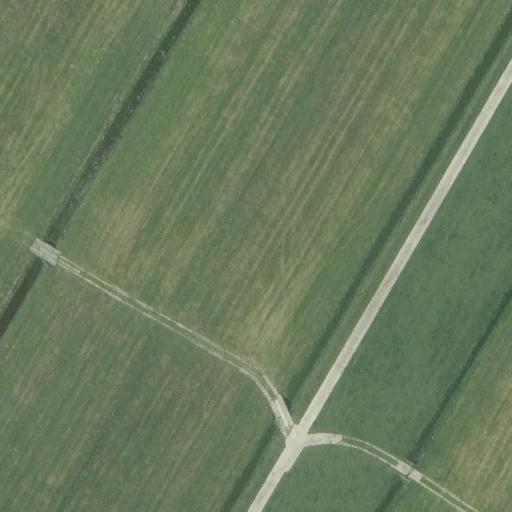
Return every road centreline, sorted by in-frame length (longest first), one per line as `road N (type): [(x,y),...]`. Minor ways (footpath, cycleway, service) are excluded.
road 1 (track): [(468,511),(335,438),(294,439),(265,384),(30,245)]
road 2 (track): [(252,511),(511,70)]
